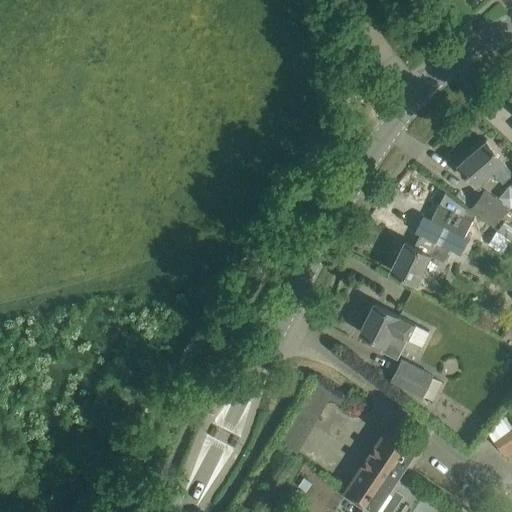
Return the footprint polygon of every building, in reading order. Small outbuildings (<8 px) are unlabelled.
[(511,173),(501,161),(503,160),(486,140),(459,164),(475,183),(491,170),(502,183),(511,174),(511,173)] [(495,224),(507,209),(484,192),(473,207),(495,224)] [(389,264),(393,266),(391,270),(416,283),(430,255),(443,262),(450,248),(459,253),(466,238),(424,217),(417,232),(422,234),(416,247),(405,242),(399,253),(395,251),(389,264)] [(510,243),(491,231),(486,239),(491,243),(489,246),(503,254),(510,243)] [(398,316),(398,315),(374,303),(360,332),(384,344),(381,350),(397,358),(414,324),(398,316)] [(432,375),(402,360),(391,380),(432,400),(441,382),(431,377),(432,375)] [(282,442),(301,452),(321,415),(332,421),(346,395),(315,379),(282,442)] [(511,429),(496,440),(505,454),(511,449),(511,429)] [(391,511),(403,494),(395,488),(419,453),(386,430),(344,492),(366,507),(362,511),(391,511)]
